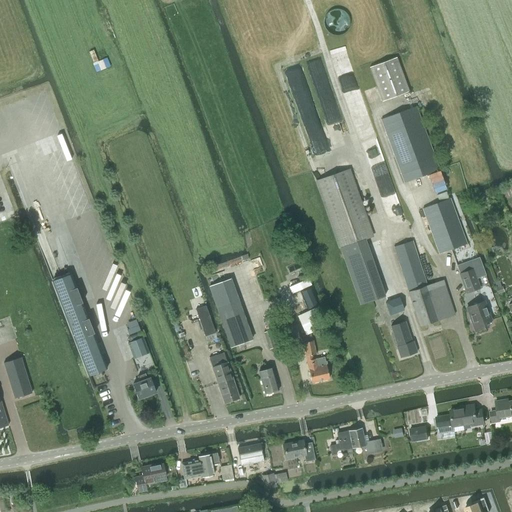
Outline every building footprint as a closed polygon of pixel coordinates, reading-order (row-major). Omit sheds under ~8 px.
[(107,54),(94,59),(98,72),(112,67),(107,54)] [(382,101),(409,92),(396,57),(369,67),(382,101)] [(352,96),(346,100),(352,112),(363,106),(354,89),(350,92),(352,96)] [(0,128),(15,123),(5,95),(0,97),(0,128)] [(439,169),(438,169),(415,106),(381,119),(404,182),(439,169)] [(359,131),(359,139),(370,138),(369,131),(359,131)] [(321,132),(311,135),(318,156),(328,153),(321,132)] [(316,181),(340,249),(372,237),(348,170),(316,181)] [(422,209),(423,210),(419,212),(421,216),(424,215),(438,253),(466,244),(450,199),(422,209)] [(420,327),(454,315),(443,281),(427,286),(412,242),(394,248),(420,327)] [(156,246),(149,248),(153,268),(160,266),(156,246)] [(466,293),(478,289),(472,270),(459,274),(466,293)] [(300,283),(289,287),(292,294),(311,285),(306,274),(297,277),(297,278),(300,283)] [(89,376),(105,370),(69,275),(53,281),(89,376)] [(208,287),(231,347),(252,340),(229,279),(208,287)] [(311,288),(300,293),(307,309),(318,304),(311,288)] [(390,315),(404,310),(400,298),(386,303),(390,315)] [(492,320),(485,300),(465,308),(474,332),(487,328),(485,323),(492,320)] [(316,308),(297,316),(298,317),(305,335),(324,327),(316,310),(316,308)] [(215,333),(209,316),(199,319),(204,337),(215,333)] [(270,316),(264,318),(267,328),(273,327),(273,326),(270,316)] [(391,326),(397,347),(400,358),(417,353),(413,342),(412,342),(405,322),(391,326)] [(138,326),(127,330),(129,336),(140,331),(138,326)] [(269,332),(263,334),(269,350),(279,346),(273,327),(267,328),(269,332)] [(127,343),(133,359),(148,353),(143,338),(127,343)] [(311,383),(329,379),(324,358),(312,361),(311,356),(316,355),(313,342),(303,344),(306,358),(307,357),(308,361),(307,362),(311,383)] [(227,363),(224,353),(209,358),(213,370),(224,404),(239,399),(227,363)] [(20,358),(3,363),(14,398),(31,393),(20,358)] [(268,395),(271,394),(272,392),(278,391),(272,369),(259,373),(265,394),(266,394),(268,395)] [(138,400),(155,393),(150,379),(147,380),(145,374),(137,377),(139,383),(133,385),(138,400)] [(499,418),(511,416),(511,401),(508,403),(507,400),(496,402),(497,411),(491,412),(492,423),(499,422),(499,418)] [(451,416),(436,418),(439,433),(455,431),(454,426),(476,422),(477,425),(484,423),(481,411),(475,412),(474,406),(466,407),(466,409),(450,411),(451,416)] [(428,439),(426,427),(410,430),(412,442),(428,439)] [(402,428),(394,430),(396,438),(403,436),(402,428)] [(351,442),(349,442),(350,448),(362,446),(362,448),(366,447),(367,454),(380,451),(378,440),(364,442),(361,429),(348,431),(351,442)] [(339,445),(330,447),(331,455),(336,454),(336,451),(347,449),(350,448),(349,442),(351,442),(348,431),(337,434),(339,445)] [(303,444),(302,441),(283,445),(286,460),(304,456),(305,462),(315,460),(311,443),(303,444)] [(237,449),(239,460),(262,455),(260,444),(237,449)] [(212,465),(218,464),(217,454),(199,458),(199,461),(182,464),(184,478),(202,474),(203,478),(214,475),(212,465)] [(167,473),(175,471),(174,464),(166,466),(167,473)] [(145,485),(166,481),(163,465),(150,467),(150,466),(141,468),(143,476),(135,478),(138,493),(147,491),(145,485)] [(223,480),(233,478),(231,465),(220,467),(223,480)] [(275,483),(287,481),(285,472),(273,475),(275,483)] [(262,476),(265,489),(276,487),(275,483),(273,475),(273,473),(262,476)] [(186,486),(184,478),(177,480),(178,487),(186,486)] [(465,508),(465,511),(487,511),(489,511),(484,497),(472,502),(473,505),(465,508)]
